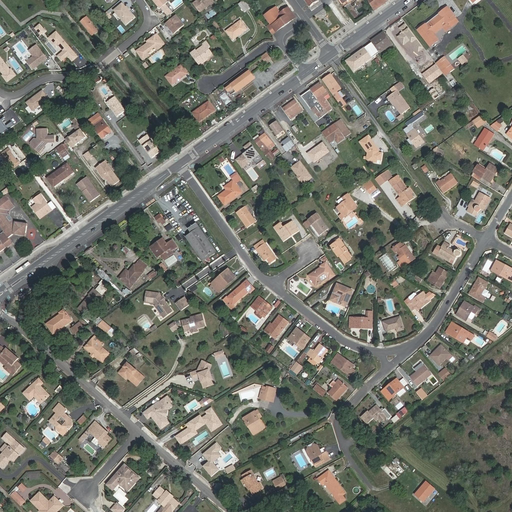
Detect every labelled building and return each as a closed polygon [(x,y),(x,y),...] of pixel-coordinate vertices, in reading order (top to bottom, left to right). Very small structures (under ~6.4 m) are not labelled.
[(167,0),(153,0),(161,9),(169,2),(167,0)] [(198,0),(193,3),(200,12),(214,2),(212,0),(198,0)] [(238,4),(244,13),(250,8),(244,0),(238,4)] [(388,1),(387,0),(379,0),(372,5),(375,10),(388,1)] [(123,3),(114,10),(126,25),(135,18),(123,3)] [(296,17),(288,7),(274,17),(274,18),(276,21),(271,25),(271,24),(267,27),(272,34),(283,27),(281,24),(287,20),(289,23),(293,19),(296,17)] [(439,13),(438,15),(418,30),(432,48),(441,41),(435,34),(443,28),(446,32),(455,25),(452,21),(457,17),(448,7),(439,13)] [(177,15),(166,24),(174,34),(186,25),(177,15)] [(87,17),(81,22),(87,29),(92,35),(97,31),(91,23),(92,22),(87,17)] [(233,39),(247,29),(241,21),(227,31),(233,39)] [(41,24),(36,28),(41,35),(47,31),(41,24)] [(410,44),(398,27),(390,32),(397,42),(400,40),(405,47),(410,44)] [(64,51),(58,56),(62,62),(69,56),(73,62),(79,57),(75,51),(65,40),(64,39),(57,31),(49,38),(57,47),(59,45),(64,51)] [(381,52),(392,45),(383,32),(381,34),(382,36),(374,42),(381,52)] [(158,33),(147,41),(148,43),(137,51),(144,60),(166,44),(159,35),(158,33)] [(381,34),(372,39),(374,42),(382,36),(381,34)] [(205,46),(197,52),(196,50),(191,53),(199,65),(213,54),(208,47),(210,46),(206,41),(203,44),(205,46)] [(371,59),(379,53),(371,43),(364,48),(371,59)] [(33,57),(27,61),(33,70),(49,58),(43,50),(42,50),(38,44),(29,51),(33,57)] [(75,46),(73,48),(79,55),(81,53),(75,46)] [(346,61),(353,72),(371,59),(364,48),(346,61)] [(267,53),(261,57),(266,63),(271,59),(267,53)] [(458,58),(463,64),(469,60),(464,54),(458,58)] [(415,67),(407,55),(404,58),(412,69),(415,67)] [(9,82),(17,76),(12,68),(11,69),(1,56),(0,56),(0,70),(3,74),(2,75),(8,83),(9,82)] [(18,73),(24,69),(22,66),(13,56),(8,61),(18,73)] [(447,69),(452,65),(446,56),(441,60),(447,69)] [(443,71),(447,69),(441,60),(437,62),(443,71)] [(441,73),(443,71),(437,62),(434,64),(441,73)] [(172,85),(188,73),(182,65),(166,76),(172,85)] [(250,71),(231,85),(236,91),(255,78),(250,71)] [(342,88),(332,73),(324,79),(344,106),(347,104),(338,91),(342,88)] [(96,86),(103,94),(107,90),(101,82),(96,86)] [(445,93),(436,82),(432,85),(440,97),(445,93)] [(325,98),(329,95),(320,83),(311,89),(328,112),(332,109),(325,98)] [(226,88),(231,94),(235,91),(230,85),(226,88)] [(440,97),(432,85),(426,88),(435,101),(440,97)] [(99,97),(103,94),(96,86),(92,90),(99,97)] [(330,115),(328,112),(311,89),(302,95),(315,114),(316,113),(319,111),(322,116),(325,119),(330,115)] [(403,113),(412,107),(399,89),(389,97),(392,101),(393,100),(395,102),(403,113)] [(44,90),(26,103),(33,112),(51,99),(44,90)] [(116,95),(106,101),(117,116),(126,110),(116,95)] [(303,111),(296,100),(283,109),(289,117),(294,114),(296,117),(303,111)] [(209,102),(193,113),(199,121),(215,110),(209,102)] [(13,108),(7,112),(15,124),(21,120),(13,108)] [(429,122),(422,112),(405,124),(407,126),(421,117),(427,124),(429,122)] [(487,122),(482,115),(470,123),(473,127),(476,125),(479,128),(487,122)] [(99,121),(93,125),(103,138),(112,131),(101,118),(98,120),(99,121)] [(75,119),(72,121),(75,124),(73,125),(77,130),(69,136),(69,135),(64,138),(71,147),(75,145),(86,137),(80,129),(82,128),(75,119)] [(341,131),(347,127),(341,119),(335,123),(341,131)] [(14,125),(12,122),(7,126),(2,120),(0,121),(0,134),(1,136),(10,129),(14,125)] [(278,122),(272,126),(280,137),(286,133),(282,126),(278,122)] [(345,137),(341,131),(335,123),(322,132),(331,144),(335,140),(338,144),(346,138),(345,137)] [(345,137),(351,133),(347,127),(341,131),(345,137)] [(47,128),(36,128),(37,138),(31,145),(38,152),(43,146),(43,143),(45,142),(55,141),(54,135),(47,135),(47,128)] [(495,134),(486,128),(474,145),(483,151),(486,148),(489,143),(495,134)] [(425,142),(415,129),(407,134),(417,148),(425,142)] [(152,158),(161,151),(149,133),(139,140),(152,158)] [(271,149),(262,136),(260,134),(253,138),(255,141),(263,151),(265,154),(267,153),(272,160),(276,157),(275,155),(273,152),(271,149)] [(275,145),(266,134),(262,136),(271,149),(275,145)] [(282,143),(284,146),(292,141),(289,137),(282,143)] [(369,138),(366,140),(361,144),(366,151),(369,155),(368,160),(370,163),(374,164),(374,161),(378,161),(382,162),(383,155),(379,154),(380,152),(369,138)] [(254,159),(260,168),(266,164),(252,141),(244,146),(247,151),(236,158),(242,167),(254,159)] [(287,151),(290,149),(295,145),(292,141),(284,146),(287,151)] [(62,143),(56,148),(63,156),(68,152),(62,143)] [(290,149),(295,156),(300,152),(295,145),(290,149)] [(10,169),(20,164),(11,147),(1,153),(10,169)] [(87,160),(92,157),(88,151),(83,155),(87,160)] [(96,168),(104,178),(105,177),(112,186),(120,181),(113,171),(111,173),(106,166),(108,164),(105,161),(96,168)] [(307,181),(312,177),(301,161),(295,164),(307,181)] [(67,162),(47,177),(53,186),(74,171),(67,162)] [(486,170),(487,168),(479,163),(472,174),(480,180),(482,178),(475,173),(480,167),(486,170)] [(490,183),(499,169),(490,163),(487,168),(486,170),(480,167),(475,173),(482,178),(490,183)] [(114,170),(109,164),(108,164),(106,166),(111,173),(113,171),(114,170)] [(303,183),(307,181),(295,164),(292,166),(303,183)] [(223,187),(226,190),(218,196),(224,205),(242,192),(236,183),(242,179),(237,172),(231,176),(233,180),(223,187)] [(376,180),(381,187),(392,179),(387,173),(376,180)] [(440,180),(436,182),(443,193),(458,183),(451,174),(440,181),(440,180)] [(87,176),(78,183),(83,188),(84,188),(85,190),(83,191),(90,202),(100,195),(87,176)] [(413,195),(415,194),(412,190),(409,192),(407,189),(408,188),(400,178),(392,183),(403,198),(399,201),(404,208),(408,204),(405,199),(408,197),(411,202),(416,198),(413,195)] [(364,185),(370,194),(378,188),(371,179),(364,185)] [(78,183),(77,184),(83,191),(85,190),(84,188),(83,188),(78,183)] [(343,197),(342,196),(337,200),(340,204),(338,206),(343,213),(340,215),(342,218),(359,206),(349,192),(343,197)] [(472,205),(471,204),(467,211),(476,216),(480,211),(481,209),(484,211),(491,198),(480,192),(472,205)] [(0,251),(12,242),(9,238),(13,234),(15,234),(23,235),(26,236),(26,233),(25,233),(26,226),(27,225),(27,223),(25,223),(17,222),(15,222),(14,224),(12,223),(5,214),(6,210),(13,204),(6,194),(0,198),(0,225),(5,232),(0,235),(0,251)] [(33,209),(40,218),(48,212),(49,212),(52,210),(41,194),(33,199),(37,204),(38,206),(33,209)] [(249,204),(236,213),(247,228),(256,222),(251,215),(255,212),(249,204)] [(329,229),(318,213),(309,220),(312,224),(320,236),(322,233),(324,236),(328,233),(326,230),(329,229)] [(168,222),(162,214),(157,217),(161,223),(163,222),(165,224),(168,222)] [(283,227),(280,223),(274,227),(284,241),(299,230),(292,221),(283,227)] [(188,229),(191,233),(186,237),(203,262),(218,252),(197,223),(188,229)] [(171,250),(172,250),(177,246),(172,240),(166,244),(163,238),(158,242),(160,244),(152,249),(158,257),(162,254),(170,248),(171,250)] [(354,258),(340,239),(331,246),(344,264),(354,258)] [(277,258),(264,240),(255,247),(265,261),(269,258),(272,262),(277,258)] [(416,258),(403,241),(393,248),(396,252),(397,252),(402,259),(398,261),(403,268),(416,258)] [(441,247),(438,245),(433,253),(453,265),(457,257),(461,254),(461,252),(460,250),(458,249),(457,249),(455,250),(449,247),(451,245),(445,241),(441,247)] [(162,254),(165,259),(174,253),(172,250),(171,250),(170,248),(162,254)] [(130,273),(123,274),(120,278),(131,286),(148,265),(140,259),(130,273)] [(511,267),(497,259),(491,270),(511,281),(511,267)] [(320,266),(321,268),(309,276),(316,286),(328,278),(330,280),(335,276),(326,262),(320,266)] [(164,263),(161,265),(166,271),(169,270),(164,263)] [(436,273),(431,281),(429,285),(439,291),(450,273),(440,267),(436,273)] [(236,278),(229,268),(211,283),(219,293),(236,278)] [(103,269),(99,273),(109,283),(113,280),(103,269)] [(151,279),(158,274),(155,270),(152,272),(153,275),(150,277),(151,279)] [(433,271),(428,279),(431,281),(436,273),(433,271)] [(151,279),(154,283),(161,278),(158,274),(151,279)] [(423,278),(417,274),(415,279),(421,283),(423,278)] [(490,283),(479,277),(469,294),(484,303),(489,292),(485,290),(490,283)] [(244,286),(243,283),(227,297),(233,305),(249,291),(250,293),(254,290),(249,283),(247,286),(244,286)] [(346,307),(353,290),(338,283),(333,294),(340,297),(338,303),(346,307)] [(89,294),(90,296),(80,308),(87,314),(103,295),(94,288),(89,294)] [(162,301),(160,298),(161,296),(159,292),(146,291),(145,302),(149,303),(152,305),(154,303),(156,304),(156,306),(159,310),(162,310),(164,313),(165,312),(167,315),(172,311),(165,301),(162,301)] [(408,298),(404,301),(411,312),(415,309),(416,309),(423,304),(425,306),(432,301),(425,291),(418,296),(415,293),(414,293),(409,297),(409,298),(408,298)] [(333,294),(330,301),(338,303),(340,297),(333,294)] [(273,307),(260,295),(250,307),(259,313),(263,317),(265,318),(273,307)] [(227,297),(226,296),(222,299),(231,311),(235,307),(233,305),(227,297)] [(177,302),(182,310),(188,305),(183,298),(177,302)] [(474,307),(464,301),(456,315),(466,321),(472,312),(475,315),(479,308),(475,305),(474,307)] [(153,308),(161,320),(164,318),(156,306),(153,308)] [(56,312),(57,314),(45,324),(51,333),(69,320),(61,309),(56,312)] [(372,335),(374,311),(367,310),(367,317),(350,317),(350,329),(367,329),(367,334),(372,335)] [(189,316),(189,318),(182,320),(184,330),(190,329),(191,333),(198,332),(196,327),(204,326),(202,314),(189,316)] [(289,323),(280,315),(273,323),(266,331),(276,339),(289,323)] [(101,316),(95,320),(101,325),(105,320),(101,316)] [(405,330),(401,316),(382,321),(385,332),(396,329),(397,332),(405,330)] [(111,329),(113,327),(105,320),(101,325),(109,331),(111,329)] [(475,335),(452,321),(446,333),(463,343),(467,336),(473,339),(475,335)] [(78,322),(70,327),(75,334),(83,329),(78,322)] [(271,322),(264,329),(266,331),(273,323),(271,322)] [(179,327),(176,323),(169,327),(173,332),(179,327)] [(311,339),(297,327),(288,339),(302,350),(311,339)] [(497,336),(490,332),(487,337),(494,341),(497,336)] [(105,343),(96,336),(92,340),(101,348),(105,343)] [(92,340),(91,339),(84,348),(91,354),(94,356),(101,362),(108,354),(101,348),(92,340)] [(314,351),(311,348),(306,354),(311,358),(317,362),(319,364),(324,357),(323,356),(328,350),(320,343),(314,351)] [(276,347),(272,344),(267,351),(271,353),(276,347)] [(454,355),(442,344),(429,356),(439,365),(447,358),(449,359),(454,355)] [(5,349),(1,345),(0,345),(0,356),(2,354),(10,362),(6,365),(4,367),(13,375),(22,365),(16,360),(18,357),(6,347),(5,349)] [(349,361),(338,353),(331,363),(346,375),(352,367),(353,366),(348,362),(349,361)] [(0,356),(0,359),(6,365),(10,362),(2,354),(0,356)] [(208,379),(209,378),(207,369),(210,364),(203,360),(198,367),(198,369),(190,371),(191,376),(199,375),(201,374),(199,378),(201,387),(209,385),(208,379)] [(126,379),(128,377),(129,375),(131,377),(130,378),(137,385),(145,376),(129,362),(119,373),(126,379)] [(302,367),(296,363),(291,369),(296,374),(302,367)] [(425,365),(410,376),(417,385),(432,374),(425,365)] [(350,377),(355,370),(352,367),(346,375),(350,377)] [(451,375),(446,368),(439,374),(443,378),(444,380),(451,375)] [(43,383),(37,378),(22,394),(30,401),(34,397),(37,393),(45,401),(50,394),(41,386),(43,383)] [(397,378),(382,391),(389,400),(405,387),(397,378)] [(336,382),(337,384),(327,393),(336,401),(348,388),(339,379),(336,382)] [(264,394),(263,399),(269,401),(272,393),(267,392),(268,386),(264,385),(263,390),(262,391),(261,393),(264,394)] [(426,396),(422,391),(418,394),(422,399),(426,396)] [(42,404),(45,401),(37,393),(34,397),(42,404)] [(158,404),(158,403),(143,414),(147,419),(151,416),(153,419),(154,418),(156,421),(155,422),(160,429),(168,424),(162,416),(162,413),(166,410),(164,407),(168,404),(164,400),(158,404)] [(54,409),(57,413),(50,420),(57,426),(61,427),(63,425),(68,430),(73,424),(73,419),(65,412),(68,410),(60,403),(54,409)] [(370,411),(368,410),(360,416),(367,425),(374,419),(376,421),(385,414),(378,405),(370,411)] [(212,432),(224,424),(213,406),(205,411),(206,412),(186,424),(189,427),(175,435),(181,444),(202,432),(199,428),(207,424),(212,432)] [(401,417),(409,411),(406,406),(397,413),(401,417)] [(258,418),(254,411),(245,416),(250,427),(249,428),(253,435),(265,429),(258,418)] [(82,424),(88,418),(84,414),(78,420),(82,424)] [(105,430),(94,421),(86,429),(99,441),(97,442),(102,447),(110,438),(105,434),(103,433),(105,430)] [(41,442),(45,447),(51,441),(47,436),(41,442)] [(8,447),(2,453),(0,455),(0,467),(2,469),(11,459),(14,457),(15,458),(24,449),(15,440),(8,447)] [(203,466),(212,476),(220,469),(214,462),(222,455),(219,451),(223,448),(217,441),(203,453),(209,460),(203,466)] [(308,451),(319,444),(319,443),(315,441),(313,445),(309,444),(308,451)] [(325,453),(322,449),(319,444),(308,451),(315,463),(323,458),(325,461),(326,462),(333,458),(329,451),(327,452),(325,453)] [(6,445),(0,450),(2,453),(8,447),(6,445)] [(55,450),(51,454),(55,458),(59,453),(55,450)] [(55,458),(60,462),(64,457),(59,453),(55,458)] [(405,471),(394,459),(382,470),(393,482),(405,471)] [(139,476),(126,465),(109,484),(113,488),(120,481),(128,489),(139,476)] [(252,474),(250,470),(241,475),(243,478),(241,480),(243,484),(245,482),(252,493),(262,488),(259,482),(257,484),(251,474),(252,474)] [(346,493),(329,471),(318,479),(323,485),(325,484),(340,504),(345,500),(342,496),(346,493)] [(278,480),(279,483),(275,485),(278,491),(285,486),(281,478),(278,480)] [(22,482),(18,486),(24,491),(28,487),(22,482)] [(418,490),(415,494),(423,502),(435,490),(426,482),(421,487),(420,486),(417,489),(418,490)] [(19,488),(17,486),(10,493),(13,495),(19,488)] [(165,493),(159,488),(153,494),(160,500),(163,503),(161,505),(163,507),(165,509),(162,511),(163,511),(171,511),(178,505),(173,500),(165,493)] [(48,502),(46,500),(48,498),(40,490),(30,499),(41,509),(39,510),(41,511),(48,511),(52,509),(55,511),(64,503),(56,494),(50,499),(48,502)] [(173,500),(175,499),(167,491),(165,493),(173,500)] [(24,498),(18,492),(14,496),(20,502),(24,498)]
